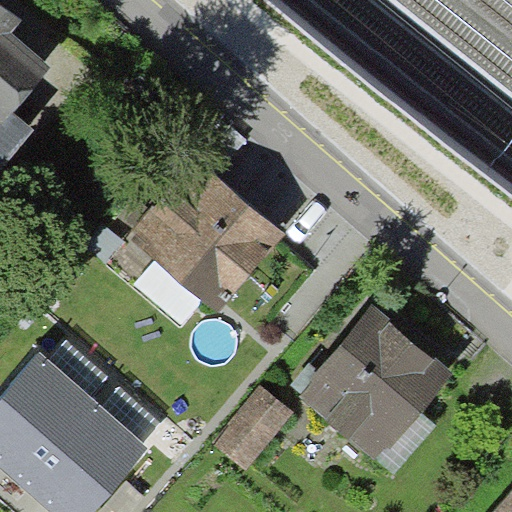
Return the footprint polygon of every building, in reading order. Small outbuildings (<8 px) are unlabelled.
[(23,19),(0,0),(0,167),(32,130),(13,114),(53,66),(12,32),(23,19)] [(196,156),(128,235),(217,311),(285,231),(196,156)] [(301,396),(377,461),(422,412),(457,374),(436,356),(434,359),(372,303),(318,369),(310,379),(313,381),(302,394),(301,396)] [(68,338),(48,359),(90,397),(110,376),(68,338)] [(0,467),(19,484),(94,400),(90,397),(48,359),(40,352),(0,398),(0,467)] [(310,379),(318,369),(310,363),(290,384),(302,394),(313,381),(310,379)] [(292,411),(260,384),(213,442),(246,469),(292,411)] [(143,441),(160,420),(119,386),(102,407),(143,441)] [(94,400),(19,484),(50,511),(91,511),(148,448),(143,441),(102,407),(94,400)] [(377,461),(393,474),(437,425),(422,412),(377,461)] [(511,511),(511,492),(495,511),(511,511)]
